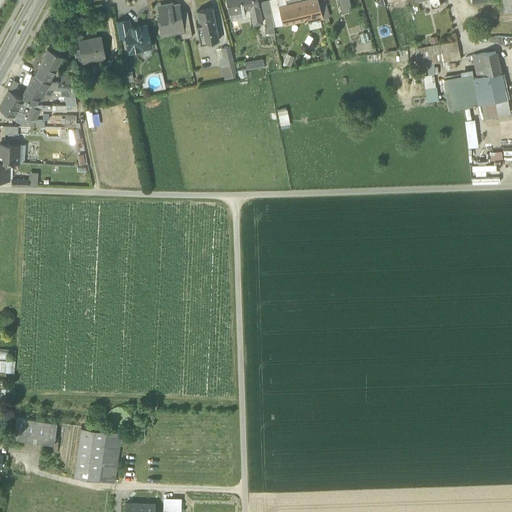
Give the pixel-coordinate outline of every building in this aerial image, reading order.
[(226,0),(229,13),(238,11),(238,10),(250,7),(251,16),(253,24),(262,22),(258,6),(259,6),(257,0),(226,0)] [(274,27),(273,26),(268,0),(261,2),(263,14),(264,16),(266,28),(274,27)] [(276,0),(268,0),(273,26),(282,24),(279,10),(279,9),(276,0)] [(276,0),(279,9),(287,7),(284,0),(276,0)] [(294,5),(297,20),(305,19),(306,22),(308,21),(319,18),(323,17),(319,4),(317,0),(307,0),(308,2),(294,5)] [(350,11),(347,0),(337,0),(340,13),(350,11)] [(409,0),(413,13),(420,11),(418,3),(417,0),(409,0)] [(438,0),(429,0),(432,8),(440,6),(438,0)] [(511,10),(511,0),(500,0),(503,12),(511,10)] [(319,4),(323,17),(328,16),(324,2),(319,4)] [(164,24),(166,32),(176,31),(176,32),(181,31),(184,30),(181,13),(181,10),(179,11),(178,5),(158,8),(159,17),(157,18),(158,25),(164,24)] [(294,5),(287,7),(279,9),(279,10),(282,24),(294,21),(297,20),(294,5)] [(230,20),(251,16),(250,7),(238,10),(238,11),(229,13),(230,20)] [(196,21),(200,43),(219,40),(213,8),(197,11),(198,20),(196,21)] [(181,31),(182,39),(192,37),(188,12),(181,13),(184,30),(181,31)] [(321,25),(319,18),(308,21),(309,29),(321,25)] [(116,21),(119,38),(126,37),(125,29),(130,28),(129,19),(116,21)] [(393,23),(396,33),(402,31),(399,21),(393,23)] [(129,51),(132,52),(140,51),(141,48),(150,47),(146,25),(139,27),(139,26),(132,27),(132,28),(130,28),(125,29),(126,37),(129,51)] [(429,37),(430,44),(438,43),(437,36),(429,37)] [(496,43),(503,46),(500,36),(488,37),(489,42),(496,43)] [(83,61),(92,59),(92,58),(104,55),(104,57),(105,56),(101,37),(94,38),(94,39),(80,42),(79,41),(80,49),(83,61)] [(457,41),(446,43),(448,61),(460,58),(457,41)] [(415,48),(417,66),(429,64),(434,63),(448,61),(446,43),(415,48)] [(216,49),(219,60),(233,56),(230,45),(216,49)] [(44,58),(35,75),(48,82),(62,57),(47,49),(43,58),(44,58)] [(74,51),(76,62),(83,61),(80,49),(74,51)] [(475,70),(477,77),(486,75),(500,72),(495,51),(472,55),(475,70)] [(287,54),(283,63),(291,66),(294,57),(287,54)] [(237,72),(233,56),(219,60),(224,79),(236,76),(235,73),(237,72)] [(262,60),(245,63),(246,69),(263,66),(262,60)] [(238,70),(239,78),(247,76),(245,68),(238,70)] [(461,75),(472,73),(472,78),(473,77),(472,69),(460,71),(461,75)] [(478,104),(482,103),(506,99),(500,72),(486,75),(477,77),(473,77),(472,78),(478,104)] [(443,78),(444,83),(472,78),(472,73),(461,75),(443,78)] [(35,75),(22,98),(23,99),(27,101),(27,100),(34,104),(38,97),(41,98),(46,89),(45,89),(48,82),(35,75)] [(423,75),(425,88),(428,87),(427,84),(435,82),(434,75),(433,75),(428,75),(423,75)] [(464,107),(478,104),(472,78),(444,83),(449,110),(464,107)] [(19,94),(23,83),(12,79),(8,90),(19,94)] [(438,100),(436,85),(428,87),(432,101),(438,100)] [(19,105),(23,99),(22,98),(8,90),(0,105),(0,109),(13,116),(14,115),(19,105)] [(28,110),(30,111),(34,104),(27,100),(27,101),(23,99),(19,105),(28,110)] [(508,114),(506,99),(482,103),(485,118),(508,114)] [(23,119),(28,110),(19,105),(14,115),(17,116),(23,119)] [(278,109),(279,126),(288,126),(287,108),(278,109)] [(23,119),(35,120),(36,119),(40,111),(30,111),(28,110),(23,119)] [(65,115),(65,118),(65,122),(65,127),(76,127),(76,122),(76,115),(65,115)] [(23,119),(17,116),(14,121),(21,124),(23,119)] [(465,120),(467,147),(477,146),(475,119),(465,120)] [(4,134),(17,134),(18,126),(4,125),(4,134)] [(61,126),(47,127),(48,139),(62,138),(61,126)] [(68,129),(71,144),(81,142),(78,127),(68,129)] [(0,160),(9,161),(18,162),(18,144),(0,143),(0,160)] [(9,167),(9,161),(0,160),(0,179),(9,180),(9,167)] [(29,171),(28,186),(38,186),(38,172),(29,171)] [(13,350),(0,348),(0,358),(6,359),(12,360),(13,350)] [(15,360),(12,360),(6,359),(5,371),(14,372),(15,360)] [(10,389),(0,386),(0,395),(8,397),(10,389)] [(128,411),(122,407),(114,408),(109,413),(107,420),(110,427),(117,431),(124,430),(130,425),(131,418),(128,411)] [(14,437),(54,443),(57,423),(17,417),(14,437)] [(74,475),(98,479),(105,430),(81,426),(74,475)] [(121,432),(105,430),(98,479),(114,481),(121,432)] [(161,510),(176,510),(177,500),(161,499),(161,510)] [(153,511),(154,503),(126,502),(125,511),(153,511)]
